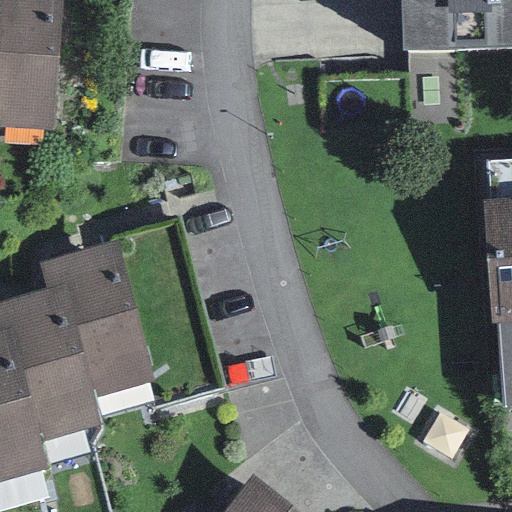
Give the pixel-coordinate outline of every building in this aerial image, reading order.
[(0,0),(0,122),(27,122),(28,0),(0,0)] [(511,0),(406,0),(409,59),(511,55),(511,0)] [(511,154),(478,155),(484,400),(511,399),(511,154)] [(42,280),(79,401),(140,383),(92,228),(32,247),(42,280)] [(0,337),(32,445),(88,428),(79,401),(42,280),(0,293),(0,337)] [(0,479),(38,469),(32,445),(0,337),(0,479)] [(269,511),(253,498),(241,511),(269,511)]
